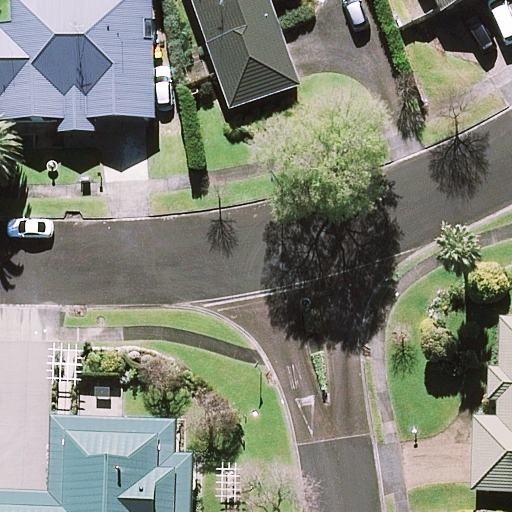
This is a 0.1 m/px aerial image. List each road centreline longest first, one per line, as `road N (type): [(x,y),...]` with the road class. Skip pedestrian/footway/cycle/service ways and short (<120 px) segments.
road 1 (residential): [(0,263),(166,265),(278,248)]
road 2 (residential): [(349,511),(278,248)]
road 3 (residential): [(278,248),(428,212),(511,163)]
